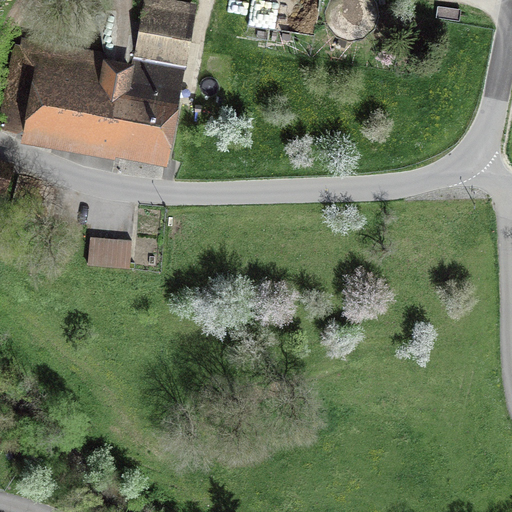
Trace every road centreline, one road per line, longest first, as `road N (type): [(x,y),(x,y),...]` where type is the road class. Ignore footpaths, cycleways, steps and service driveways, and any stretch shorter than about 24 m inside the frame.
road 1 (tertiary): [(0,146),(83,178),(180,194),(417,182),(458,165)]
road 2 (residential): [(504,185),(511,376)]
road 3 (tertiary): [(458,165),(481,139),(511,19)]
